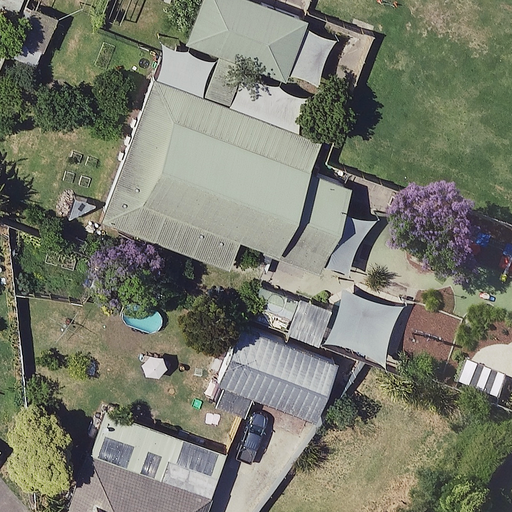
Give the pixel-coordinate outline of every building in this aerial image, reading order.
[(207,40),(190,85),(146,69),(93,208),(221,256),(231,232),(340,273),(363,210),(334,200),(342,180),(298,163),(310,130),(283,120),(295,87),(237,65),(239,61),(279,76),(281,68),(319,82),(337,33),(305,21),(312,3),(304,0),(192,0),(181,30),(207,40)] [(53,12),(26,1),(6,49),(33,60),(53,12)] [(295,295),(257,280),(245,311),(284,325),(295,295)] [(394,300),(341,282),(324,331),(377,349),(394,300)] [(468,325),(413,306),(397,350),(452,370),(468,325)] [(214,374),(222,377),(215,397),(244,408),(251,388),(308,409),(330,352),(235,317),(214,374)] [(195,511),(218,445),(128,414),(113,458),(76,446),(53,511),(195,511)]
